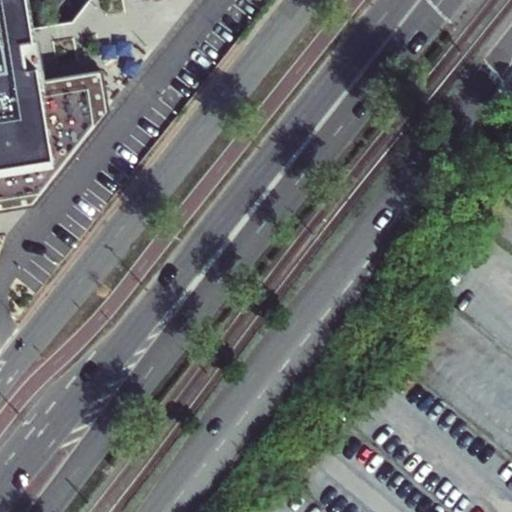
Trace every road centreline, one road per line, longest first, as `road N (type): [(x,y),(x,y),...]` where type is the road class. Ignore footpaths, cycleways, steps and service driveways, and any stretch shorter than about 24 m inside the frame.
road 1 (primary): [(43,511),(443,0)]
road 2 (primary): [(396,0),(0,495)]
road 3 (tertiary): [(153,511),(511,41)]
road 4 (tertiary): [(306,0),(0,384)]
